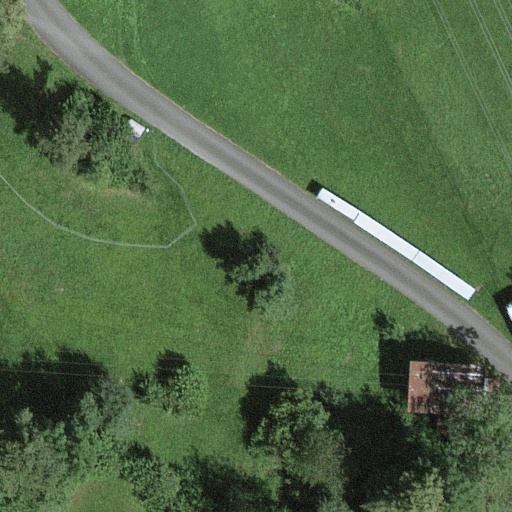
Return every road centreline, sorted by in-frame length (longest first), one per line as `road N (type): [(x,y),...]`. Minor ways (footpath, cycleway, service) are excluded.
road 1 (track): [(305,205),(161,123),(68,43),(37,0)]
road 2 (unclassified): [(511,358),(305,205)]
